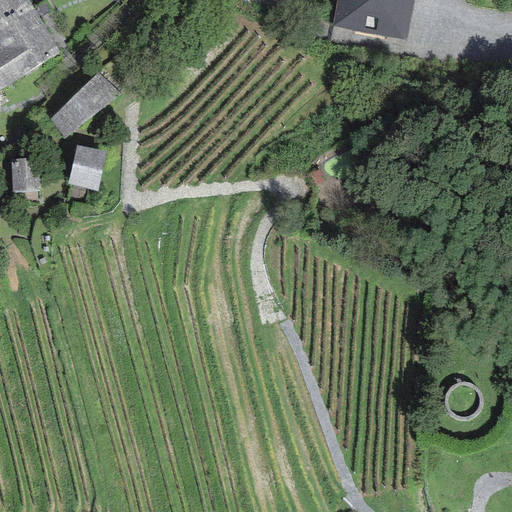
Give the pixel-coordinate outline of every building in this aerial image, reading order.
[(26,0),(0,0),(0,45),(4,52),(0,54),(0,93),(62,54),(26,0)] [(414,0),(338,0),(334,26),(409,38),(414,0)] [(86,132),(112,85),(88,72),(62,119),(86,132)] [(98,193),(108,151),(78,144),(68,186),(98,193)] [(40,190),(38,158),(14,159),(16,191),(40,190)] [(477,390),(472,386),(466,384),(460,384),(454,386),(449,390),(446,395),(444,401),(445,408),(447,414),(452,418),(458,421),(464,422),(470,421),(476,418),(480,413),(482,407),(483,401),(481,395),(477,390)]
